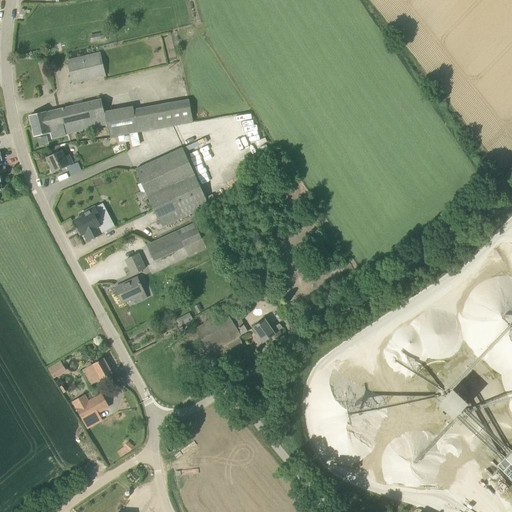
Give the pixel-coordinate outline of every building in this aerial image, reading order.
[(106,75),(101,53),(67,61),(72,83),(106,75)] [(105,111),(103,99),(101,99),(46,112),(29,116),(34,136),(51,132),(52,138),(108,124),(110,136),(137,131),(133,109),(132,106),(105,111)] [(182,148),(159,159),(135,170),(158,220),(159,219),(163,227),(186,216),(209,205),(182,148)] [(64,158),(61,151),(47,158),(53,172),(73,163),(70,155),(64,158)] [(261,184),(270,178),(282,171),(277,162),(260,173),(256,176),(261,184)] [(100,217),(100,215),(95,206),(81,214),(82,216),(74,220),(82,235),(84,234),(87,241),(102,233),(98,226),(100,225),(97,219),(100,217)] [(147,245),(154,260),(185,246),(178,231),(147,245)] [(133,274),(145,268),(138,254),(126,260),(133,274)] [(344,278),(351,275),(355,273),(349,261),(338,266),(344,278)] [(144,292),(137,277),(115,287),(122,302),(144,292)] [(226,310),(195,329),(210,354),(213,359),(242,343),(238,337),(248,331),(239,316),(232,320),(226,310)] [(189,313),(178,319),(181,325),(193,319),(189,313)] [(265,319),(253,328),(263,342),(275,334),(275,333),(283,328),(280,323),(272,329),(265,319)] [(104,358),(91,365),(83,369),(91,384),(101,379),(112,373),(104,358)] [(52,377),(67,371),(62,360),(48,367),(52,377)] [(439,405),(453,418),(468,403),(453,389),(439,405)] [(99,413),(91,399),(89,400),(85,394),(72,402),(84,422),(99,413)] [(129,444),(117,450),(121,456),(132,450),(129,444)] [(511,449),(500,462),(511,472),(511,449)] [(134,472),(130,476),(134,481),(137,481),(138,480),(138,477),(134,472)]
